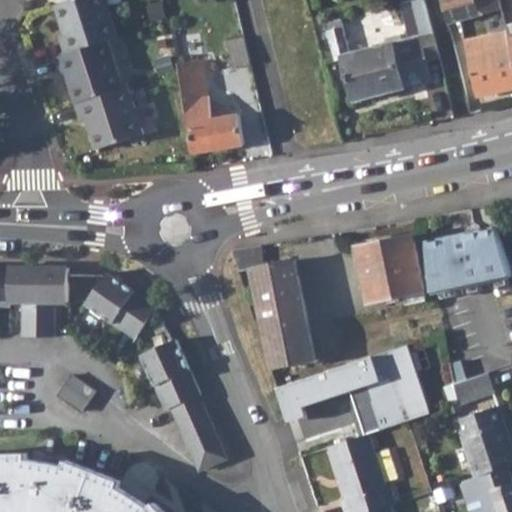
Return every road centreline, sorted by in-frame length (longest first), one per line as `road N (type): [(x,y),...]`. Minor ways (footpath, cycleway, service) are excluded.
road 1 (residential): [(187,263),(281,511)]
road 2 (tertiary): [(297,199),(511,152)]
road 3 (residential): [(297,199),(249,0)]
road 4 (residential): [(32,223),(32,138),(0,26)]
